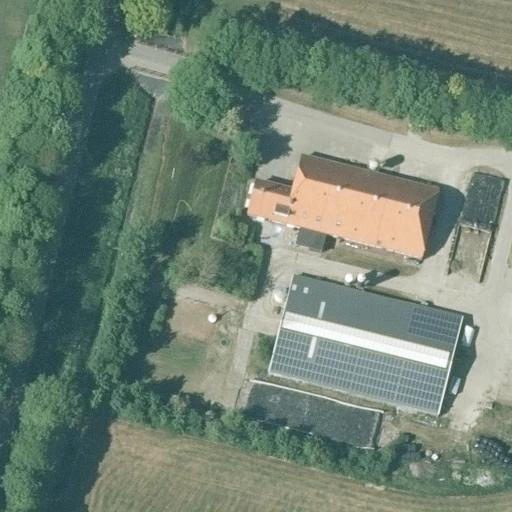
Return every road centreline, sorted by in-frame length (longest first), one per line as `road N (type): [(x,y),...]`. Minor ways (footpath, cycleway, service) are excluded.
road 1 (unclassified): [(110,0),(0,415)]
road 2 (unknown): [(511,207),(477,355)]
